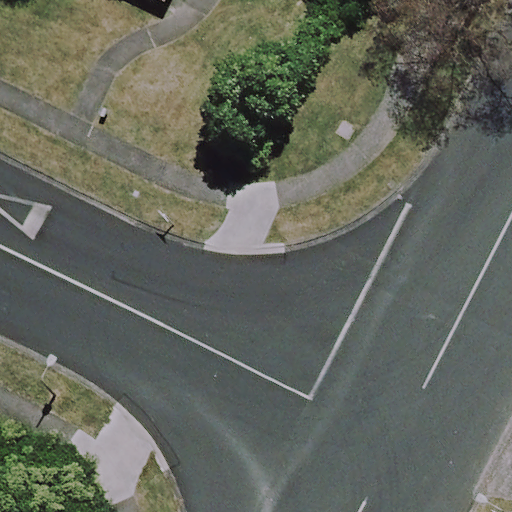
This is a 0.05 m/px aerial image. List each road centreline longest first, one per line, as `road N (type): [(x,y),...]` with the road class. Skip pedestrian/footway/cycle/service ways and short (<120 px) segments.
road 1 (residential): [(397,443),(0,247)]
road 2 (tertiary): [(511,216),(397,443)]
